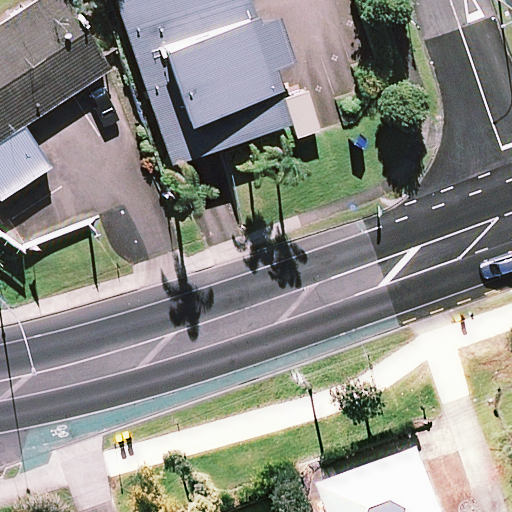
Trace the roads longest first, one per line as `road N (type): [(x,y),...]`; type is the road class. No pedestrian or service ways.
road 1 (secondary): [(511,227),(138,358),(0,395)]
road 2 (residential): [(451,0),(511,175)]
